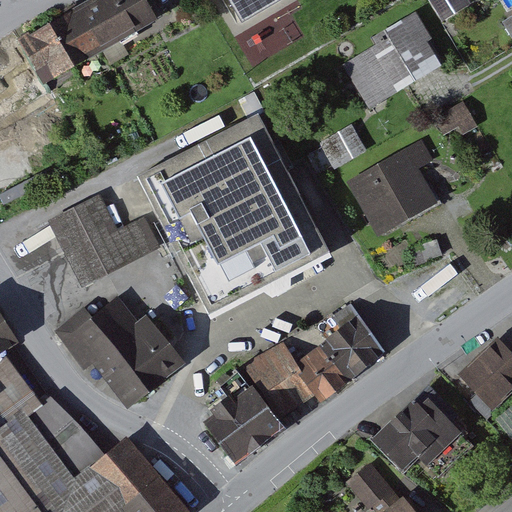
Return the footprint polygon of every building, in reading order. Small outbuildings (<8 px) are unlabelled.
[(138,0),(101,0),(50,31),(72,66),(150,19),(138,0)] [(431,0),(445,22),(474,4),(470,0),(431,0)] [(0,55),(0,104),(9,120),(49,97),(43,86),(72,70),(48,28),(0,55)] [(345,71),(368,111),(443,69),(420,29),(345,71)] [(308,150),(320,176),(368,152),(355,126),(308,150)] [(148,194),(220,336),(343,273),(271,132),(148,194)] [(408,154),(354,183),(382,236),(437,207),(408,154)] [(51,223),(81,288),(159,251),(145,221),(116,235),(100,200),(51,223)] [(68,331),(129,411),(184,370),(123,290),(68,331)] [(0,511),(189,511),(141,454),(123,447),(106,456),(14,349),(20,345),(0,313),(0,511)] [(317,399),(321,403),(384,354),(361,322),(298,370),(317,399)] [(511,346),(506,340),(461,380),(489,412),(511,392),(511,346)] [(256,387),(281,423),(317,399),(298,370),(281,346),(245,370),(256,387)] [(256,387),(207,424),(238,466),(287,430),(281,423),(256,387)] [(414,400),(375,441),(414,478),(453,437),(414,400)] [(348,485),(368,511),(374,511),(394,498),(371,468),(348,485)] [(392,511),(415,511),(406,501),(392,511)]
